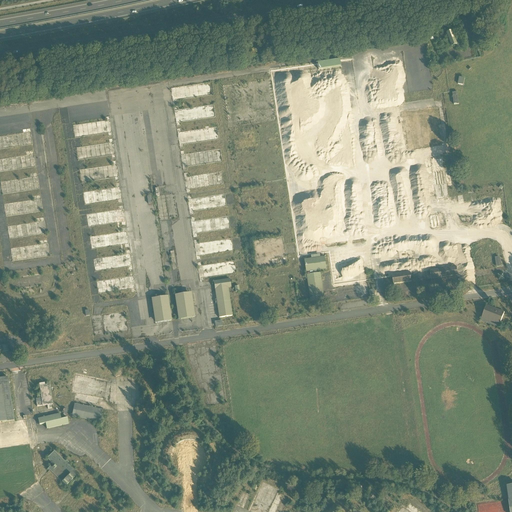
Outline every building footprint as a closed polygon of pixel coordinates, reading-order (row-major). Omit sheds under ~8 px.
[(457,45),(458,50),(464,48),(460,39),(455,41),(451,30),(450,30),(451,32),(447,33),(447,36),(449,39),(452,47),(454,46),(454,47),(455,47),(455,46),(457,45)] [(341,66),(340,59),(318,63),(319,70),(341,66)] [(324,236),(363,231),(348,121),(300,128),(301,137),(309,136),(310,148),(312,147),(321,158),(326,160),(328,154),(328,159),(341,175),(340,176),(346,183),(340,188),(343,189),(337,194),(340,198),(337,198),(337,199),(332,203),(332,208),(334,207),(335,208),(326,215),(328,217),(326,220),(322,219),(324,236)] [(441,156),(424,158),(426,171),(430,171),(433,191),(429,191),(430,195),(434,195),(434,199),(447,197),(445,186),(450,185),(448,169),(443,169),(441,156)] [(439,223),(442,223),(441,213),(428,215),(430,228),(439,227),(439,223)] [(412,249),(396,251),(398,261),(413,258),(412,249)] [(307,280),(311,302),(316,301),(319,300),(324,300),(321,273),(317,274),(316,271),(327,269),(325,257),(320,258),(311,259),(309,260),(305,260),(304,260),(307,276),(307,280)] [(430,276),(431,276),(427,277),(427,279),(431,279),(458,275),(457,267),(430,271),(430,276)] [(394,286),(395,290),(399,290),(398,287),(397,284),(411,282),(411,276),(413,276),(413,273),(392,276),(393,285),(394,286)] [(217,304),(219,318),(232,316),(228,288),(231,288),(230,280),(214,282),(216,301),(217,304)] [(180,319),(180,320),(193,318),(193,317),(189,295),(189,293),(177,295),(177,296),(180,319)] [(157,322),(157,324),(169,322),(169,320),(166,298),(166,297),(153,299),(154,300),(157,322)] [(481,319),(500,326),(500,325),(504,313),(486,306),(481,318),(481,319)] [(0,422),(1,422),(2,423),(14,421),(8,384),(8,382),(7,378),(0,378),(0,422)] [(47,406),(48,409),(52,409),(51,405),(52,405),(51,393),(49,385),(45,386),(44,383),(39,384),(39,387),(32,388),(33,394),(40,393),(41,396),(39,396),(39,399),(36,399),(37,407),(42,406),(42,407),(47,406)] [(72,417),(99,423),(101,410),(74,405),(72,417)] [(45,424),(47,429),(68,424),(67,418),(61,420),(60,414),(38,419),(39,425),(45,424)] [(62,484),(65,487),(71,482),(73,484),(77,479),(75,477),(77,475),(68,466),(70,464),(66,461),(65,463),(54,452),(47,459),(54,466),(52,468),(49,471),(62,484)]
